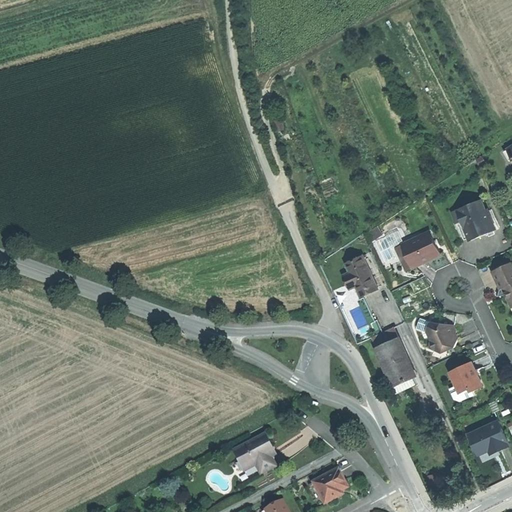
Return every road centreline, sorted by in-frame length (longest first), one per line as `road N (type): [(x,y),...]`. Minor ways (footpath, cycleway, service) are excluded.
road 1 (track): [(310,389),(327,313),(240,95),(231,0)]
road 2 (track): [(412,0),(272,78),(268,116),(290,178),(279,197)]
road 3 (secondary): [(380,429),(356,369),(327,340),(301,331),(202,329)]
road 4 (secondary): [(202,329),(0,257)]
road 5 (secondary): [(202,329),(351,404),(380,429)]
road 6 (residential): [(345,449),(226,511)]
